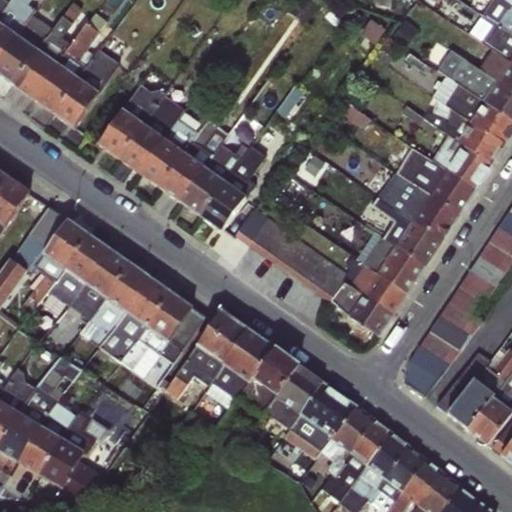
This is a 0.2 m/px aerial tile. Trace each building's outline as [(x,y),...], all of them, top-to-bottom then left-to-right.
[(0,0),(0,19),(10,7),(0,0)] [(0,19),(0,25),(18,38),(31,19),(36,12),(19,0),(14,0),(10,7),(0,19)] [(322,4),(315,0),(297,0),(288,14),(306,27),(322,4)] [(392,0),(374,0),(374,9),(392,10),(392,0)] [(511,7),(499,0),(493,0),(482,18),(496,26),(511,36),(511,7)] [(46,40),(69,10),(61,4),(43,28),(31,19),(18,38),(37,52),(45,40),(46,40)] [(45,40),(37,52),(58,67),(71,49),(60,41),(82,11),(74,4),(69,10),(46,40),(45,40)] [(79,81),(86,70),(78,64),(107,24),(95,15),(71,49),(58,67),(79,81)] [(0,63),(18,38),(0,25),(0,63)] [(509,64),(511,59),(511,36),(496,26),(483,46),(492,52),(509,64)] [(37,52),(18,38),(0,63),(0,78),(13,88),(37,52)] [(386,46),(376,60),(387,68),(397,54),(386,46)] [(465,62),(497,83),(509,64),(492,52),(490,56),(476,47),(465,62)] [(58,67),(37,52),(13,88),(33,102),(58,67)] [(79,81),(99,96),(120,67),(99,53),(86,70),(79,81)] [(483,103),(497,83),(465,62),(451,53),(437,72),(446,79),(483,103)] [(429,69),(410,55),(404,63),(424,77),(429,69)] [(511,65),(509,64),(497,83),(511,93),(511,65)] [(79,81),(58,67),(33,102),(54,117),(79,81)] [(470,124),(483,103),(446,79),(432,100),(442,106),(470,124)] [(99,96),(79,81),(54,117),(75,131),(99,96)] [(511,93),(497,83),(483,103),(511,122),(511,93)] [(217,110),(208,123),(218,129),(243,93),(234,86),(217,110)] [(123,112),(144,127),(164,98),(165,96),(160,93),(149,94),(141,87),(123,112)] [(164,141),(179,122),(185,113),(164,98),(144,127),(164,141)] [(449,138),(457,144),(470,124),(442,106),(436,118),(428,116),(432,110),(414,98),(406,109),(437,130),(449,138)] [(511,138),(511,122),(483,103),(470,124),(506,148),(511,138)] [(201,117),(208,123),(217,110),(210,105),(201,117)] [(437,130),(406,109),(401,116),(432,137),(437,130)] [(144,127),(123,112),(98,148),(120,163),(144,127)] [(185,156),(198,136),(179,122),(164,141),(185,156)] [(185,156),(205,170),(222,146),(229,137),(218,129),(208,123),(198,136),(185,156)] [(506,148),(470,124),(457,144),(463,148),(492,168),(506,148)] [(144,127),(120,163),(140,177),(164,141),(144,127)] [(446,172),(463,148),(457,144),(449,138),(432,163),(446,172)] [(185,156),(164,141),(140,177),(161,192),(185,156)] [(205,170),(227,185),(236,172),(250,152),(242,147),(236,157),(222,146),(205,170)] [(476,192),(492,168),(463,148),(446,172),(476,192)] [(429,197),(446,172),(432,163),(412,151),(395,175),(411,186),(429,197)] [(205,170),(185,156),(161,192),(180,206),(205,170)] [(227,185),(205,170),(180,206),(202,221),(227,185)] [(227,185),(247,199),(255,186),(236,172),(227,185)] [(460,217),(476,192),(446,172),(429,197),(460,217)] [(0,194),(9,181),(0,174),(0,194)] [(393,213),(411,186),(395,175),(377,201),(393,213)] [(293,178),(288,185),(302,194),(307,187),(293,178)] [(30,196),(9,181),(0,194),(0,227),(6,231),(30,196)] [(247,199),(227,185),(202,221),(222,235),(247,199)] [(410,225),(429,197),(411,186),(393,213),(410,225)] [(441,244),(460,217),(429,197),(410,225),(441,244)] [(393,213),(377,201),(372,210),(394,224),(384,241),(394,247),(410,225),(393,213)] [(298,207),(293,215),(309,226),(314,218),(298,207)] [(44,258),(68,224),(49,210),(0,277),(0,313),(28,274),(32,277),(37,271),(36,270),(45,259),(44,258)] [(511,210),(410,363),(404,385),(425,399),(482,325),(474,319),(511,262),(511,210)] [(350,278),(269,221),(249,249),(331,306),(350,278)] [(69,223),(68,224),(44,258),(45,259),(65,273),(90,237),(69,223)] [(425,269),(441,244),(410,225),(394,247),(425,269)] [(376,275),(394,247),(384,241),(375,235),(356,262),(365,268),(376,275)] [(111,253),(90,237),(65,273),(87,288),(111,253)] [(408,296),(425,269),(394,247),(376,275),(408,296)] [(131,267),(111,253),(87,288),(107,303),(131,267)] [(45,259),(36,270),(37,271),(47,278),(56,285),(65,273),(45,259)] [(151,281),(131,267),(107,303),(127,317),(151,281)] [(362,297),(376,275),(365,268),(339,306),(351,315),(362,297)] [(87,288),(65,273),(56,285),(77,300),(87,288)] [(394,317),(408,296),(376,275),(362,297),(394,317)] [(50,292),(56,285),(47,278),(24,307),(32,315),(50,292)] [(172,295),(151,281),(127,317),(147,331),(172,295)] [(77,300),(56,285),(50,292),(61,301),(48,317),(57,325),(71,308),(77,300)] [(107,303),(87,288),(77,300),(91,309),(87,314),(94,319),(107,303)] [(193,311),(172,295),(147,331),(169,347),(193,311)] [(348,319),(380,338),(394,317),(362,297),(351,315),(348,319)] [(91,309),(77,300),(71,308),(82,317),(79,321),(86,325),(79,335),(89,343),(100,330),(91,323),(94,319),(87,314),(91,309)] [(101,351),(127,317),(107,303),(94,319),(91,323),(100,330),(89,343),(101,351)] [(207,319),(193,311),(169,347),(182,355),(207,319)] [(224,369),(248,332),(222,313),(196,349),(224,369)] [(147,331),(127,317),(101,351),(120,365),(147,331)] [(0,319),(0,328),(13,339),(18,333),(0,319)] [(169,347),(147,331),(120,365),(145,382),(169,347)] [(254,382),(276,351),(248,332),(224,369),(250,387),(254,382)] [(224,369),(196,349),(176,379),(188,388),(194,379),(210,389),(212,386),(224,369)] [(475,382),(495,398),(511,374),(511,352),(510,351),(508,353),(502,349),(490,363),(475,382)] [(60,359),(74,367),(81,359),(68,351),(60,359)] [(278,399),(299,369),(276,351),(254,382),(278,399)] [(448,417),(475,382),(490,363),(478,355),(437,408),(448,417)] [(47,417),(57,405),(82,372),(74,367),(60,359),(36,390),(25,404),(19,415),(40,428),(47,417)] [(250,387),(224,369),(212,386),(239,404),(250,387)] [(301,419),(324,386),(299,369),(278,399),(276,402),(301,419)] [(25,404),(36,390),(25,385),(25,376),(17,371),(5,390),(0,398),(0,404),(19,415),(25,404)] [(494,400),(511,414),(511,374),(495,398),(494,400)] [(135,390),(124,382),(117,392),(129,400),(135,390)] [(276,402),(278,399),(254,382),(250,387),(239,404),(263,419),(265,416),(276,402)] [(468,433),(494,400),(495,398),(475,382),(448,417),(468,433)] [(332,441),(357,410),(324,386),(301,419),(332,441)] [(511,417),(511,414),(494,400),(468,433),(488,448),(511,417)] [(276,402),(265,416),(290,433),(301,419),(276,402)] [(0,446),(19,415),(0,404),(0,446)] [(40,428),(62,441),(78,418),(57,405),(47,417),(40,428)] [(350,454),(374,423),(357,410),(332,441),(350,454)] [(19,466),(40,428),(19,415),(0,446),(0,455),(12,462),(19,466)] [(62,441),(85,454),(101,429),(80,415),(78,418),(62,441)] [(269,423),(263,419),(242,448),(249,453),(269,423)] [(332,441),(301,419),(290,433),(286,439),(318,460),(321,456),(332,441)] [(368,466),(391,435),(374,423),(350,454),(368,466)] [(511,423),(491,450),(502,458),(511,445),(511,423)] [(41,480),(62,441),(40,428),(19,466),(41,480)] [(385,480),(409,449),(391,435),(368,466),(385,480)] [(85,454),(62,441),(41,480),(63,493),(64,492),(80,463),(85,454)] [(332,441),(321,456),(339,469),(350,454),(332,441)] [(511,465),(511,445),(502,458),(511,465)] [(403,494),(426,463),(409,449),(385,480),(403,494)] [(350,454),(339,469),(333,477),(350,491),(368,466),(350,454)] [(80,463),(64,492),(87,506),(104,478),(80,463)] [(420,507),(443,476),(426,463),(403,494),(414,502),(420,507)] [(368,466),(350,491),(364,501),(368,504),(385,480),(368,466)] [(426,511),(443,511),(461,489),(443,476),(420,507),(426,511)] [(350,491),(333,477),(321,491),(340,505),(350,491)] [(385,480),(368,504),(378,511),(390,511),(403,494),(385,480)] [(471,511),(478,503),(461,489),(443,511),(471,511)] [(355,511),(364,501),(350,491),(340,505),(339,507),(345,511),(355,511)] [(403,494),(390,511),(407,511),(414,502),(403,494)] [(490,511),(478,503),(471,511),(490,511)]
